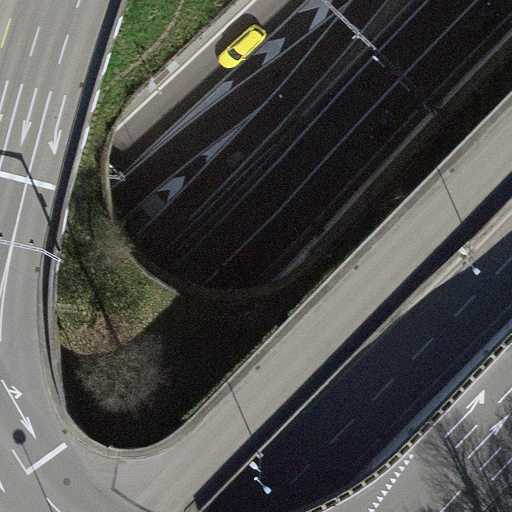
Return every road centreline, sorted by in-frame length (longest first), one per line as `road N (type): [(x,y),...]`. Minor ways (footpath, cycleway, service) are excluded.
road 1 (trunk): [(18,511),(196,296),(389,94)]
road 2 (primary): [(142,511),(511,142)]
road 3 (trunk): [(331,0),(0,316)]
road 4 (trunk): [(264,511),(511,257)]
road 5 (primary): [(60,0),(0,200)]
road 6 (motorway): [(389,94),(494,0)]
